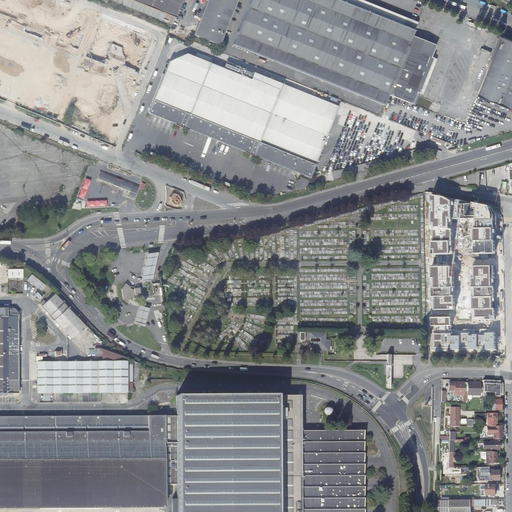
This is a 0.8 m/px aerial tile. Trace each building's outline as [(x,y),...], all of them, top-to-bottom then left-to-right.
[(0,0),(0,42),(81,71),(102,11),(69,0),(0,0)] [(181,0),(124,0),(174,20),(181,0)] [(206,0),(193,35),(219,45),(237,0),(206,0)] [(412,104),(417,92),(431,57),(435,45),(412,35),(414,30),(339,0),(250,0),(232,45),(383,105),(387,94),(412,104)] [(107,18),(94,54),(153,74),(166,38),(107,18)] [(479,96),(511,108),(511,40),(502,36),(479,96)] [(492,53),(497,42),(483,37),(479,48),(492,53)] [(187,129),(212,65),(209,64),(211,60),(196,54),(195,58),(186,54),(168,61),(167,64),(165,63),(161,74),(163,74),(148,113),(187,129)] [(431,57),(417,92),(420,93),(434,58),(431,57)] [(212,65),(187,129),(257,156),(285,85),(235,66),(234,69),(225,65),(223,69),(212,65)] [(338,106),(285,85),(257,156),(310,177),(338,106)] [(79,126),(88,100),(77,96),(70,116),(74,118),(72,123),(79,126)] [(101,181),(113,186),(116,178),(104,174),(101,181)] [(298,178),(294,189),(307,186),(309,180),(301,176),(300,179),(298,178)] [(79,197),(85,198),(90,179),(84,178),(79,197)] [(120,180),(117,187),(125,191),(128,192),(130,193),(133,185),(131,185),(120,180)] [(447,198),(432,195),(433,255),(454,255),(453,230),(451,229),(451,220),(453,220),(453,202),(447,198)] [(473,205),(460,205),(460,219),(478,219),(478,229),(476,229),(475,254),(495,254),(496,216),(490,206),(474,203),(473,205)] [(158,253),(147,254),(141,281),(152,280),(158,253)] [(452,278),(452,267),(432,267),(432,278),(435,278),(435,288),(433,288),(433,298),(435,298),(436,311),(451,311),(450,307),(455,307),(455,296),(452,296),(452,288),(454,288),(454,278),(452,278)] [(494,282),(494,267),(473,267),(473,288),(475,288),(475,297),(473,297),(473,309),(476,309),(476,319),(486,319),(486,321),(496,321),(496,309),(492,309),(492,297),(495,297),(494,288),(491,288),(491,282),(494,282)] [(23,269),(8,269),(8,278),(23,278),(23,269)] [(41,281),(32,274),(28,280),(37,287),(41,281)] [(143,299),(143,297),(144,297),(142,287),(134,288),(134,289),(131,290),(125,285),(121,291),(124,299),(130,302),(132,298),(138,298),(138,300),(143,299)] [(69,335),(71,338),(85,325),(55,293),(41,306),(50,315),(49,316),(50,317),(51,316),(54,320),(53,320),(54,321),(55,321),(69,335)] [(149,309),(139,306),(135,322),(144,325),(149,309)] [(0,393),(18,394),(18,314),(14,310),(2,310),(0,309),(0,393)] [(453,337),(453,316),(431,317),(432,326),(435,326),(435,334),(433,334),(433,351),(496,349),(495,333),(486,333),(486,336),(479,336),(479,335),(471,335),(471,333),(461,333),(461,336),(453,337)] [(52,337),(55,334),(57,332),(44,319),(43,320),(39,323),(52,337)] [(314,346),(318,346),(318,351),(326,351),(326,350),(328,350),(328,338),(323,338),(323,337),(323,332),(317,332),(317,333),(308,333),(308,338),(313,338),(313,337),(318,337),(317,342),(308,341),(308,348),(314,348),(314,346)] [(127,357),(110,352),(102,349),(95,349),(95,356),(102,356),(102,358),(102,362),(37,362),(37,394),(132,393),(132,361),(127,359),(127,357)] [(483,381),(483,384),(483,392),(483,396),(488,396),(488,394),(490,394),(490,396),(493,396),(500,396),(500,395),(504,395),(503,384),(501,381),(483,381)] [(467,400),(467,395),(467,383),(452,383),(452,391),(458,391),(464,391),(464,395),(464,402),(466,402),(466,400),(467,400)] [(480,392),(483,392),(483,384),(480,384),(480,383),(467,383),(467,395),(471,395),(471,392),(480,392)] [(162,417),(161,417),(162,508),(164,508),(164,489),(167,489),(167,485),(176,485),(177,499),(171,499),(171,511),(363,511),(364,509),(364,488),(364,480),(364,466),(363,457),(363,431),(356,431),(351,431),(320,431),(318,431),(300,431),(300,429),(300,396),(176,396),(176,417),(166,417),(162,417)] [(490,411),(495,411),(495,410),(501,410),(501,396),(500,396),(493,396),(493,401),(495,401),(495,404),(492,404),(492,408),(490,408),(490,411)] [(332,412),(332,411),(332,410),(332,409),(331,408),(330,407),(329,406),(327,406),(326,406),(325,407),(324,407),(323,408),(323,410),(323,411),(323,412),(323,413),(324,414),(325,415),(326,415),(327,415),(329,415),(330,415),(331,414),(332,413),(332,412)] [(451,409),(451,411),(450,427),(453,427),(453,425),(458,425),(458,409),(451,409)] [(487,426),(496,426),(496,412),(487,412),(487,426)] [(0,508),(162,508),(161,417),(0,417),(0,508)] [(502,439),(501,431),(487,431),(487,435),(493,435),(493,439),(502,439)] [(499,450),(499,441),(490,441),(491,443),(484,443),(484,448),(491,448),(491,450),(499,450)] [(497,452),(481,452),(481,457),(483,459),(486,459),(486,463),(497,463),(497,452)] [(479,467),(477,467),(477,481),(489,481),(498,480),(498,471),(489,471),(489,467),(479,467)] [(496,484),(487,484),(487,495),(496,495),(496,484)] [(471,511),(472,506),(471,500),(449,500),(449,504),(449,511),(471,511)]
